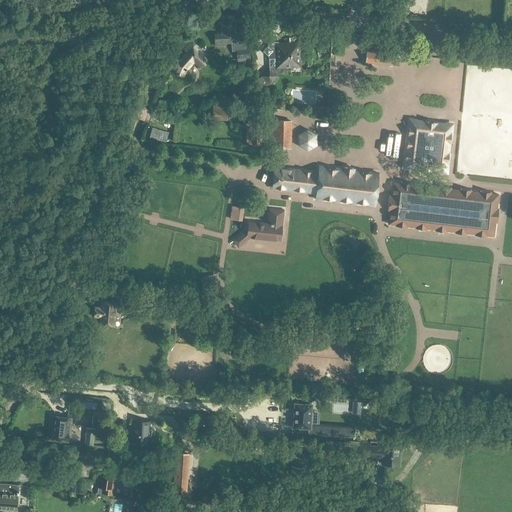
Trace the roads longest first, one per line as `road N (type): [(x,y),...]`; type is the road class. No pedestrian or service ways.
road 1 (track): [(193,0),(87,251),(0,428)]
road 2 (unclassified): [(511,33),(194,0)]
road 3 (unknown): [(0,284),(25,203),(26,171),(49,126),(23,41)]
